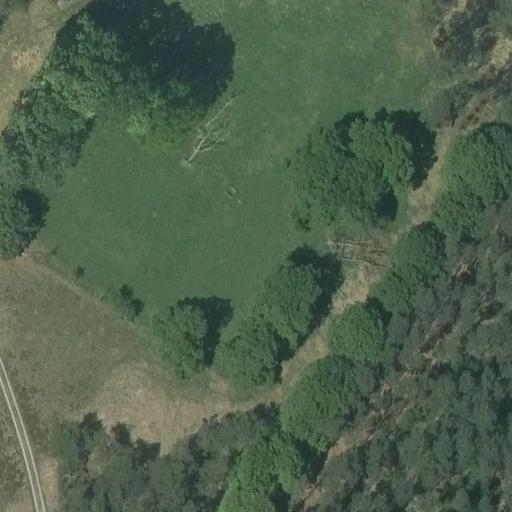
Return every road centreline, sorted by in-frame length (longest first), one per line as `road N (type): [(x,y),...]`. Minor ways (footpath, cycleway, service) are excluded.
road 1 (track): [(289,511),(511,222)]
road 2 (track): [(33,511),(0,382)]
